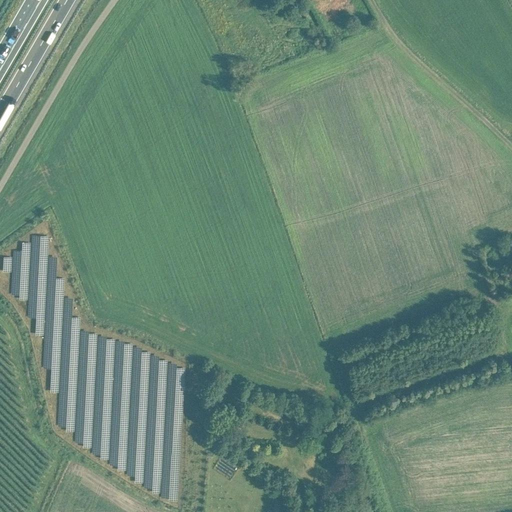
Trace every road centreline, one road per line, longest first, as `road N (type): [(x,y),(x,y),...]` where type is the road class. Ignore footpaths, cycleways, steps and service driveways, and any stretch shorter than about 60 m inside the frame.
road 1 (unclassified): [(0,204),(117,0)]
road 2 (motorway): [(0,114),(66,0)]
